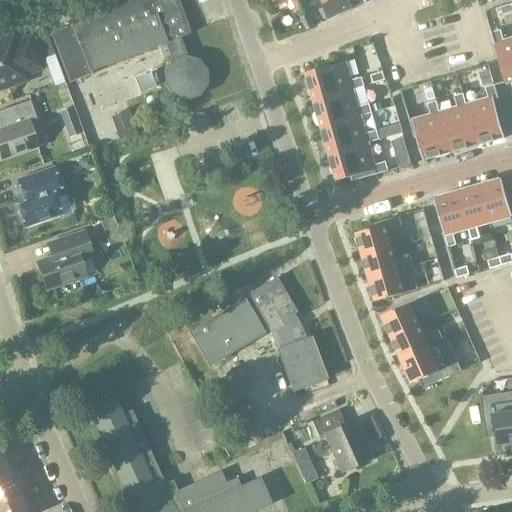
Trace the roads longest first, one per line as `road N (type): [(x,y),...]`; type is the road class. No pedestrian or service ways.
road 1 (residential): [(433,499),(363,361),(309,216)]
road 2 (residential): [(309,216),(235,0)]
road 3 (residential): [(80,511),(0,308)]
road 4 (residential): [(511,158),(309,216)]
